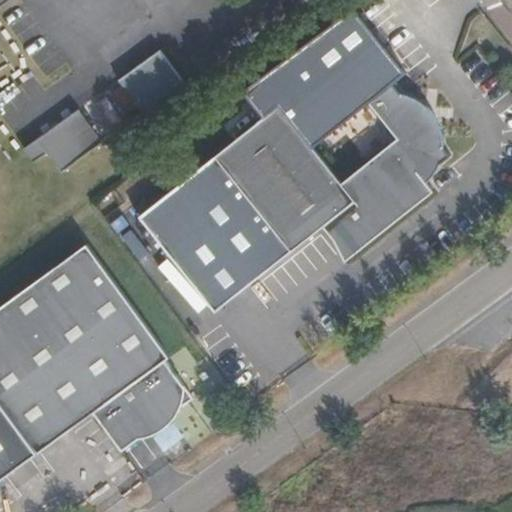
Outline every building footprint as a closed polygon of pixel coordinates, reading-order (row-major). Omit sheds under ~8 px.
[(160,49),(119,79),(144,113),(185,82),(160,49)] [(442,143),(442,142),(431,130),(433,117),(424,117),(413,101),(405,97),(400,91),(394,84),(369,102),(397,137),(341,180),(281,104),(216,154),(290,250),(323,225),(332,235),(343,259),(431,192),(426,183),(436,171),(440,161),(449,154),(442,143)] [(431,130),(442,142),(441,128),(435,113),(426,102),(419,98),(400,91),(405,97),(413,101),(424,117),(433,117),(431,130)] [(78,111),(24,150),(35,166),(49,157),(61,174),(102,144),(78,111)] [(123,448),(127,445),(143,432),(143,426),(155,417),(160,422),(177,409),(191,398),(165,360),(169,357),(85,245),(0,307),(0,479),(39,451),(92,411),(123,448)] [(143,432),(127,445),(143,443),(167,426),(175,419),(177,409),(160,422),(155,417),(143,426),(143,432)]
